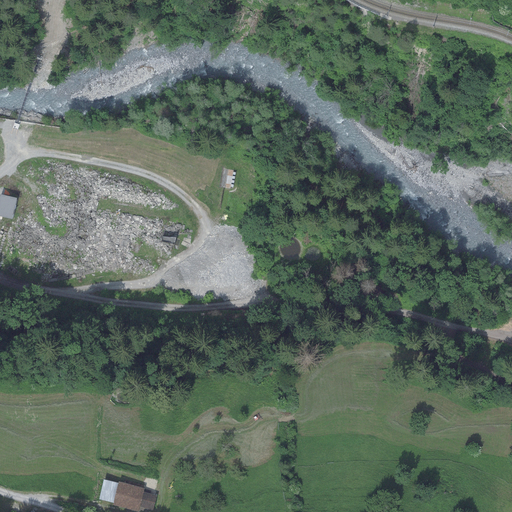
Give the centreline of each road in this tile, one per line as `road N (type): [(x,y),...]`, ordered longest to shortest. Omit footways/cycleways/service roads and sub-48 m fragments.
road 1 (track): [(511,341),(341,301),(156,307),(0,279)]
road 2 (track): [(28,155),(58,154),(158,179),(184,197),(207,236),(202,259),(176,277),(46,291)]
